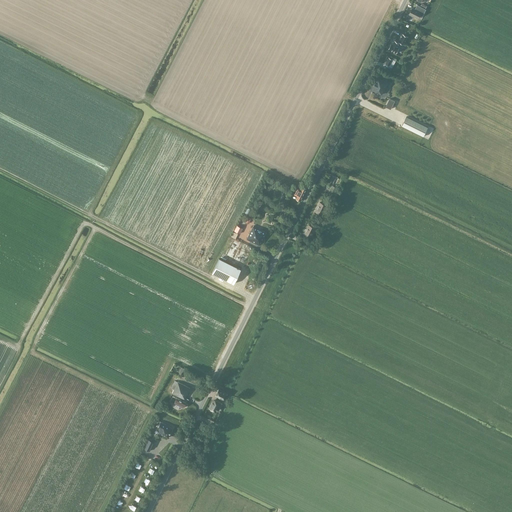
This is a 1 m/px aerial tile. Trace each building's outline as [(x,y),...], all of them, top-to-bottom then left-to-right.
[(419,11),(413,8),(410,15),(418,19),(422,11),(419,10),(419,11)] [(408,37),(403,35),(399,42),(405,45),(408,37)] [(391,44),(389,50),(396,53),(399,48),(398,48),(400,44),(395,41),(393,45),(391,44)] [(388,58),(385,64),(391,68),(395,62),(388,58)] [(372,90),(381,95),(387,83),(378,79),(376,83),(375,82),(374,85),(374,86),(372,90)] [(394,101),(389,99),(385,107),(390,109),(394,101)] [(402,126),(423,136),(427,127),(406,117),(402,126)] [(341,179),(330,174),(325,184),(330,186),(327,193),(333,196),(341,179)] [(297,196),(295,199),(300,201),(306,189),(301,186),(299,190),(297,189),(294,194),(297,196)] [(319,202),(315,211),(321,214),(325,205),(319,202)] [(308,225),(303,234),(310,237),(314,228),(308,225)] [(253,226),(246,239),(259,245),(266,232),(253,226)] [(233,259),(241,243),(230,237),(222,253),(233,259)] [(219,258),(211,273),(233,284),(240,269),(219,258)] [(181,367),(177,376),(181,378),(185,369),(181,367)] [(186,396),(190,388),(177,382),(174,380),(171,388),(173,390),(172,393),(183,400),(186,396)] [(226,393),(218,389),(215,396),(222,400),(226,393)] [(170,401),(174,403),(172,407),(178,409),(180,406),(183,408),(185,403),(176,398),(172,396),(170,401)] [(213,400),(209,408),(215,411),(218,407),(220,408),(222,404),(214,400),(214,401),(213,400)] [(166,424),(160,421),(157,427),(159,428),(158,430),(159,430),(158,433),(167,438),(172,428),(166,425),(166,424)] [(149,451),(153,442),(147,439),(143,448),(149,451)]
